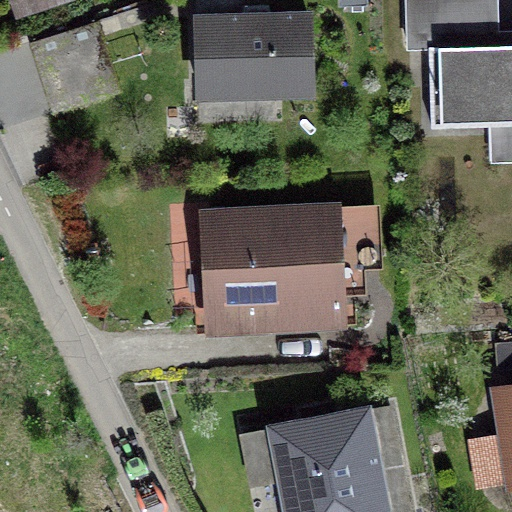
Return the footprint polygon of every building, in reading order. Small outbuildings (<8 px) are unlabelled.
[(490,0),(401,0),(403,50),(430,49),(433,125),(488,123),(489,164),(511,162),(511,46),(493,47),(490,0)] [(306,11),(193,13),(194,91),(308,89),(306,11)] [(96,24),(29,48),(52,113),(119,90),(96,24)] [(329,212),(205,221),(212,321),(336,312),(329,212)] [(511,396),(499,399),(511,460),(511,396)] [(408,511),(389,405),(267,427),(283,511),(408,511)]
